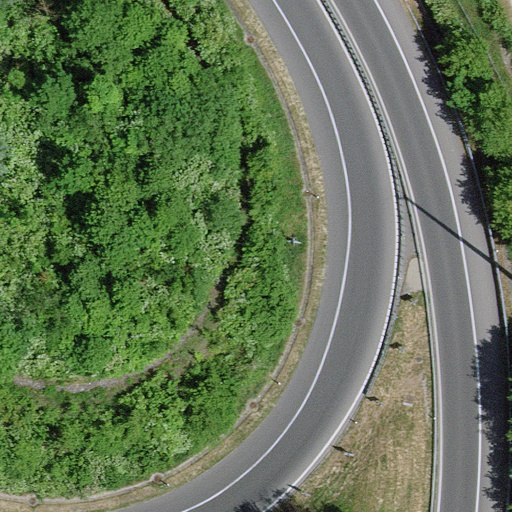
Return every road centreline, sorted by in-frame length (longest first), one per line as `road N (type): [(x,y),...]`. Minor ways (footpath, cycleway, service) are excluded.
road 1 (motorway): [(293,0),(345,107),(363,171),(367,260),(323,406),(272,473),(221,511)]
road 2 (motorway): [(471,511),(471,344),(460,251),(410,86),(365,0)]
